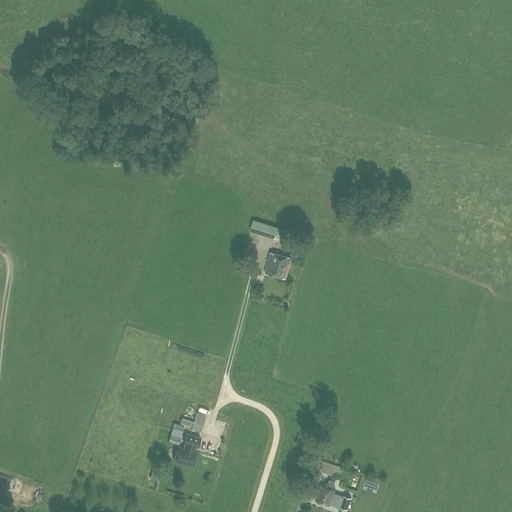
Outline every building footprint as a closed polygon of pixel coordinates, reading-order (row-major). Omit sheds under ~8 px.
[(292,231),(254,220),(250,231),(288,242),(292,231)] [(286,278),(290,263),(291,257),(270,252),(265,273),(286,278)] [(173,423),(168,442),(179,444),(184,426),(173,423)] [(201,432),(202,425),(193,423),(191,429),(201,432)] [(198,446),(200,437),(189,434),(188,434),(186,434),(184,443),(186,443),(194,445),(198,446)] [(194,465),(197,451),(193,450),(194,445),(186,443),(185,448),(178,447),(175,461),(194,465)] [(322,485),(317,500),(330,505),(336,490),(322,485)] [(353,498),(344,495),(340,506),(349,510),(353,498)]
